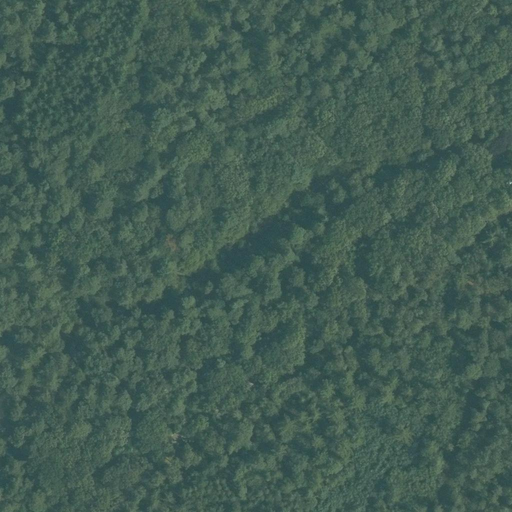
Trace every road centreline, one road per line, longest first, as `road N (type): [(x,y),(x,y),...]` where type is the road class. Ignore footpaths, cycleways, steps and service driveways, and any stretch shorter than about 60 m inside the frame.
road 1 (unclassified): [(78,511),(511,180)]
road 2 (track): [(76,0),(8,135),(13,194),(31,245),(74,293),(150,310)]
